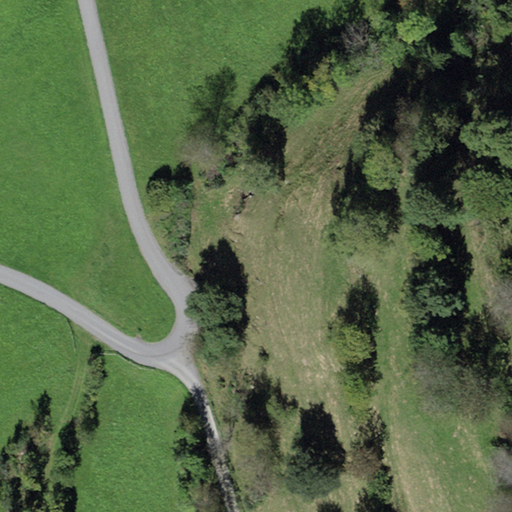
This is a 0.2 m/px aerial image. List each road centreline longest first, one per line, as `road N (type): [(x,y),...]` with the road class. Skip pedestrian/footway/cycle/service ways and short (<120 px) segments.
road 1 (unclassified): [(0,273),(134,350),(162,354),(183,329),(179,301),(128,191),(87,0)]
road 2 (track): [(171,348),(195,383),(237,511)]
